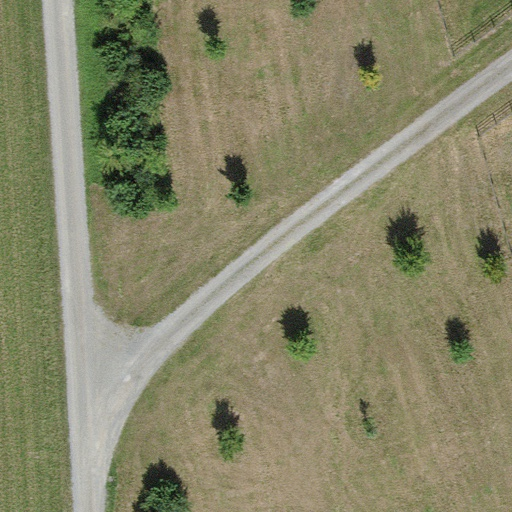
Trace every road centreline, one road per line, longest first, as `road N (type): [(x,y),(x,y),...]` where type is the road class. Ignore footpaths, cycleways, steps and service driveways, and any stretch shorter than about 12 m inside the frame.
road 1 (track): [(511,64),(320,208),(163,345),(103,385),(85,386)]
road 2 (track): [(60,0),(90,511)]
